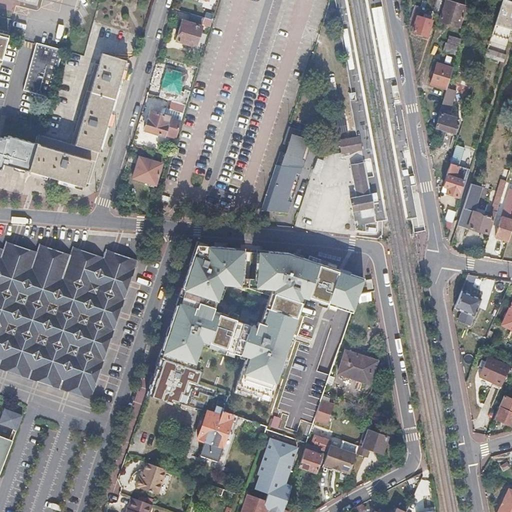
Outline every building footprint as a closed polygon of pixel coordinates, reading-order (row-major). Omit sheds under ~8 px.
[(464,6),(444,0),(438,20),(457,26),(464,6)] [(511,0),(501,0),(484,55),(495,59),(498,50),(504,52),(511,26),(511,0)] [(417,5),(414,4),(406,27),(412,29),(411,31),(425,36),(430,20),(426,18),(428,14),(423,12),(421,17),(416,15),(418,8),(416,8),(417,5)] [(203,17),(188,12),(185,22),(182,21),(179,31),(176,40),(194,46),(203,17)] [(0,62),(12,20),(0,16),(0,62)] [(460,37),(450,33),(448,40),(458,43),(460,37)] [(457,45),(447,42),(444,50),(454,53),(457,45)] [(62,50),(35,44),(33,50),(22,90),(48,97),(51,91),(62,50)] [(72,136),(100,144),(105,128),(119,80),(125,61),(101,55),(97,65),(93,64),(72,136)] [(451,67),(436,62),(429,82),(445,88),(451,67)] [(165,69),(159,90),(179,96),(185,75),(165,69)] [(451,89),(445,88),(439,107),(445,109),(451,89)] [(185,105),(175,102),(173,109),(182,112),(185,105)] [(169,116),(151,111),(148,119),(147,119),(145,124),(144,129),(163,136),(164,134),(175,137),(181,116),(170,113),(169,116)] [(458,118),(438,112),(433,126),(453,132),(458,118)] [(289,125),(262,209),(287,212),(313,134),(289,125)] [(98,152),(69,144),(38,135),(27,170),(49,176),(66,181),(73,184),(82,186),(84,183),(89,184),(98,152)] [(100,144),(72,136),(69,144),(98,152),(100,144)] [(358,137),(340,140),(341,147),(342,153),(360,149),(358,137)] [(0,164),(6,166),(9,167),(16,168),(27,171),(27,170),(33,147),(7,140),(7,142),(3,141),(2,144),(0,143),(0,164)] [(455,145),(441,189),(446,191),(445,193),(460,198),(469,170),(457,165),(463,148),(455,145)] [(163,163),(138,155),(135,166),(132,178),(156,185),(163,163)] [(366,178),(363,162),(349,164),(351,177),(354,192),(355,197),(348,198),(350,210),(350,211),(357,210),(359,218),(374,216),(371,200),(370,195),(370,194),(369,194),(366,178)] [(509,171),(503,169),(494,197),(500,199),(506,180),(509,171)] [(511,183),(511,182),(506,180),(500,199),(507,201),(511,183)] [(481,184),(471,181),(457,224),(471,228),(486,233),(491,217),(488,216),(472,211),(481,184)] [(500,199),(494,197),(488,216),(491,217),(494,219),(500,199)] [(511,204),(508,218),(502,217),(495,237),(501,239),(508,241),(511,226),(511,204)] [(449,231),(455,213),(449,211),(445,225),(446,230),(449,231)] [(98,376),(99,373),(100,372),(109,344),(110,342),(110,341),(119,314),(120,312),(121,309),(129,284),(130,282),(137,261),(128,258),(113,253),(105,251),(103,258),(96,256),(94,255),(82,251),(80,250),(78,249),(72,247),(70,255),(64,253),(63,253),(61,252),(49,248),(47,247),(45,246),(39,244),(36,253),(31,251),(29,250),(27,250),(21,247),(16,245),(14,245),(12,244),(6,242),(3,250),(0,248),(0,370),(3,371),(5,372),(7,373),(13,375),(19,377),(20,377),(23,378),(34,382),(36,382),(51,388),(54,389),(65,392),(67,393),(69,394),(81,398),(83,399),(85,399),(90,401),(98,376)] [(168,328),(170,328),(168,332),(167,336),(165,335),(158,358),(190,369),(200,341),(206,343),(205,345),(214,348),(214,347),(237,355),(238,353),(244,355),(233,389),(268,400),(290,336),(303,297),(351,312),(357,293),(363,278),(339,270),(333,268),(335,264),(308,255),(306,259),(297,256),(286,252),(255,249),(254,253),(243,252),(244,248),(209,246),(208,249),(199,246),(195,257),(192,256),(191,258),(192,259),(191,263),(190,266),(188,266),(168,328)] [(475,276),(466,275),(464,280),(472,283),(475,276)] [(470,293),(460,289),(453,307),(460,310),(455,321),(469,326),(480,297),(470,293)] [(370,291),(358,293),(359,302),(371,301),(370,291)] [(511,303),(510,302),(500,325),(511,331),(511,303)] [(376,362),(346,351),(339,373),(368,384),(376,362)] [(509,368),(487,357),(478,377),(500,387),(509,368)] [(190,369),(158,358),(147,392),(185,405),(187,400),(203,405),(206,396),(196,392),(194,396),(189,394),(197,371),(190,369)] [(332,406),(320,401),(318,405),(316,411),(329,416),(332,406)] [(511,420),(511,412),(498,406),(493,417),(510,425),(511,420)] [(220,412),(221,410),(214,407),(211,414),(206,413),(197,441),(198,441),(197,445),(201,446),(198,455),(217,462),(221,448),(220,447),(229,423),(232,424),(235,417),(220,412)] [(0,469),(21,415),(4,408),(0,418),(0,424),(13,429),(8,440),(0,436),(0,469)] [(386,436),(368,429),(362,446),(358,444),(357,446),(355,452),(365,455),(368,448),(380,453),(386,436)] [(316,449),(325,452),(328,445),(330,440),(314,434),(310,446),(305,444),(297,466),(312,471),(319,454),(314,453),(316,449)] [(267,493),(264,501),(267,502),(264,508),(277,511),(281,511),(282,509),(290,486),(283,484),(295,448),(268,439),(256,475),(259,476),(254,489),(267,493)] [(357,446),(346,442),(343,450),(328,445),(325,452),(321,464),(348,473),(355,452),(357,446)] [(167,469),(148,463),(142,478),(140,477),(137,485),(158,493),(167,469)] [(207,483),(197,480),(188,504),(198,508),(207,483)] [(511,511),(511,490),(505,488),(494,511),(511,511)] [(264,501),(247,495),(240,511),(263,511),(264,508),(267,502),(264,501)] [(148,511),(152,504),(131,497),(125,511),(148,511)]
